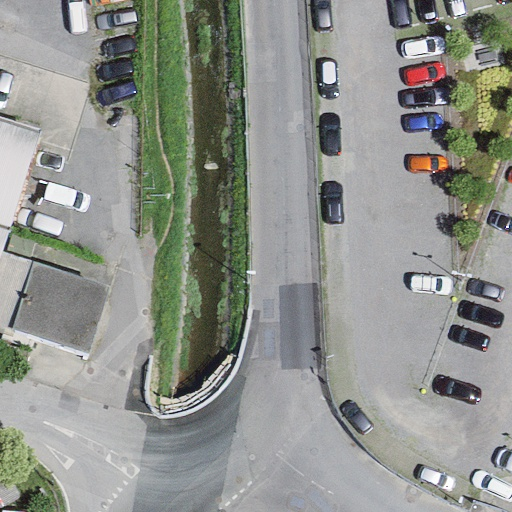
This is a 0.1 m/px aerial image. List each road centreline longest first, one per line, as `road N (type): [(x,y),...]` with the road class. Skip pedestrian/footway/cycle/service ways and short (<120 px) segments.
road 1 (tertiary): [(264,0),(284,308),(280,363),(264,409)]
road 2 (unclassified): [(169,499),(101,448),(0,415)]
road 3 (unclassified): [(409,511),(264,409)]
road 4 (tertiary): [(264,409),(169,499)]
